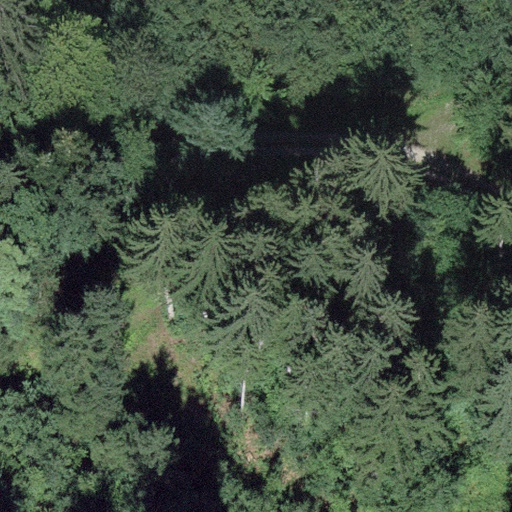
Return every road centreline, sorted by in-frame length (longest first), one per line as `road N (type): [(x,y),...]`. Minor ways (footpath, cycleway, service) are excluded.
road 1 (track): [(0,172),(295,129)]
road 2 (track): [(295,129),(452,171),(511,219)]
road 3 (track): [(511,51),(461,60),(295,129)]
